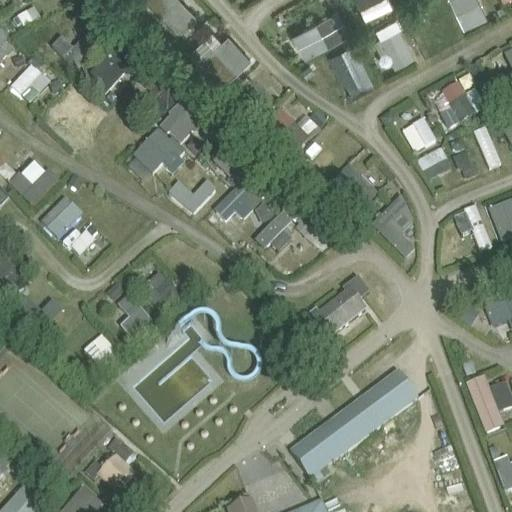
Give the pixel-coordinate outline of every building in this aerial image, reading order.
[(197,17),(181,0),(144,0),(177,35),(197,17)] [(365,19),(392,7),(389,0),(356,0),(360,8),(365,19)] [(450,0),(464,28),(488,17),(479,0),(450,0)] [(322,34),(299,47),(305,59),(329,46),(352,33),(339,9),(316,22),(322,34)] [(358,10),(351,13),(356,24),(363,21),(358,10)] [(18,20),(22,27),(24,30),(41,21),(35,11),(18,20)] [(22,27),(18,20),(14,22),(18,29),(22,27)] [(400,28),(381,38),(375,42),(385,61),(390,58),(395,68),(415,57),(400,28)] [(368,45),(376,41),(372,32),(363,36),(368,45)] [(9,41),(0,33),(0,66),(12,53),(5,46),(9,41)] [(61,39),(52,52),(78,72),(99,42),(88,34),(77,50),(61,39)] [(222,41),(215,48),(200,61),(222,85),(251,59),(229,35),(222,41)] [(191,51),(200,61),(215,48),(206,37),(191,51)] [(329,56),(348,94),(374,81),(355,43),(329,56)] [(128,53),(119,45),(113,52),(86,82),(105,99),(131,69),(122,61),(128,53)] [(22,58),(14,62),(18,71),(27,66),(22,58)] [(28,66),(31,69),(32,68),(39,75),(45,68),(35,59),(28,66)] [(302,71),(307,78),(315,72),(309,64),(302,71)] [(469,76),(458,84),(466,94),(476,85),(469,76)] [(50,87),(54,97),(64,94),(60,83),(50,87)] [(458,85),(443,94),(460,126),(477,116),(466,97),(465,98),(458,85)] [(53,112),(71,128),(78,120),(87,128),(99,115),(73,91),(53,112)] [(126,109),(133,101),(125,94),(119,102),(126,109)] [(200,104),(191,95),(169,118),(171,120),(162,129),(170,136),(180,146),(193,133),(198,128),(202,123),(206,120),(196,110),(195,109),(200,104)] [(489,103),(494,112),(504,106),(499,98),(489,103)] [(318,113),(310,122),(311,123),(301,133),(297,129),(281,112),(266,126),(296,157),(301,151),(310,142),(311,143),(321,134),(320,132),(328,124),(318,113)] [(451,113),(441,118),(449,132),(459,126),(451,113)] [(379,122),(387,132),(394,128),(395,120),(390,114),(379,122)] [(403,133),(415,156),(438,144),(426,121),(403,133)] [(511,121),(501,128),(511,148),(511,121)] [(472,136),(489,173),(503,166),(487,129),(472,136)] [(133,160),(136,162),(152,178),(162,168),(172,178),(185,165),(180,161),(186,155),(172,142),(170,144),(158,133),(133,160)] [(213,166),(236,188),(265,159),(242,137),(240,139),(216,164),(213,166)] [(205,149),(196,141),(188,150),(196,158),(205,149)] [(461,142),(451,146),(453,152),(459,155),(465,152),(461,142)] [(446,187),(440,177),(452,171),(441,151),(419,163),(435,193),(446,187)] [(476,178),(466,154),(453,160),(460,174),(462,173),(466,183),(476,178)] [(343,191),(339,195),(358,215),(378,197),(350,167),(334,182),(343,191)] [(73,178),(68,187),(79,194),(84,185),(73,178)] [(196,196),(179,183),(170,195),(196,216),(217,190),(207,182),(196,196)] [(334,182),(327,188),(336,198),(339,195),(343,191),(334,182)] [(402,198),(372,228),(406,262),(415,253),(401,238),(415,225),(402,198)] [(66,201),(41,225),(59,243),(83,219),(66,201)] [(256,214),(263,227),(275,221),(267,204),(256,214)] [(511,204),(489,213),(502,247),(511,242),(511,204)] [(466,217),(454,221),(461,239),(473,235),(466,217)] [(305,241),(313,231),(300,219),(296,224),(299,227),(295,232),(305,241)] [(86,233),(87,234),(93,240),(98,234),(92,228),(86,233)] [(96,243),(93,240),(87,234),(71,250),(80,259),(96,243)] [(0,256),(0,289),(9,297),(25,278),(0,256)] [(157,294),(150,300),(163,316),(183,300),(162,274),(149,284),(157,294)] [(299,325),(312,341),(322,333),(328,341),(366,312),(359,303),(369,295),(369,294),(367,296),(357,282),(358,281),(358,280),(343,291),(344,292),(317,313),(315,312),(299,325)] [(117,287),(106,296),(114,304),(124,295),(117,287)] [(511,295),(485,306),(494,328),(510,322),(511,326),(511,295)] [(467,307),(457,321),(471,330),(480,316),(467,307)] [(121,329),(130,322),(122,311),(113,318),(121,329)] [(158,315),(150,321),(155,328),(163,321),(158,315)] [(101,372),(118,356),(103,338),(85,354),(101,372)] [(293,347),(280,357),(288,367),(300,356),(293,347)] [(462,365),(467,379),(467,380),(476,376),(471,362),(462,365)] [(399,375),(290,455),(309,481),(418,401),(399,375)] [(466,388),(486,437),(504,430),(498,415),(511,409),(511,399),(507,386),(489,393),(484,381),(466,388)] [(0,443),(0,479),(18,460),(0,443)] [(113,455),(117,459),(125,466),(134,457),(122,446),(113,455)] [(500,460),(496,449),(489,452),(493,462),(500,460)] [(136,476),(125,466),(117,459),(113,463),(104,473),(99,479),(114,493),(121,486),(124,489),(136,476)] [(507,460),(494,465),(505,495),(511,492),(511,467),(510,468),(507,460)] [(100,469),(95,465),(86,476),(94,484),(99,479),(104,473),(100,469)] [(31,481),(10,505),(17,511),(42,511),(53,500),(31,481)] [(64,511),(104,511),(106,510),(82,491),(64,511)] [(130,501),(138,509),(147,502),(139,493),(130,501)]
